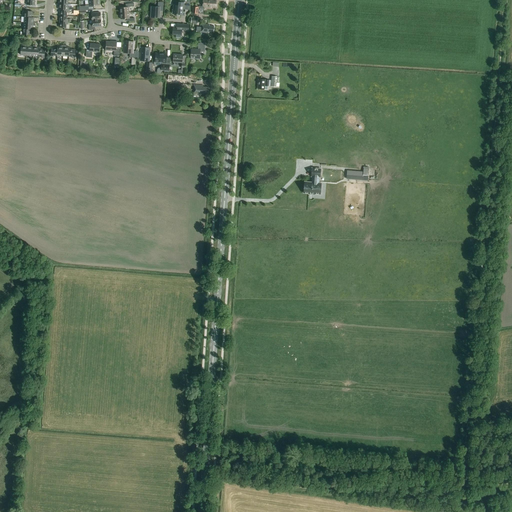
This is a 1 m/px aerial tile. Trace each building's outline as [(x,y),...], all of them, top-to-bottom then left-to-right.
[(172,10),(172,14),(182,15),(183,10),(186,10),(190,10),(190,0),(186,0),(186,3),(179,2),(178,5),(173,5),(173,10),(172,10)] [(216,7),(216,1),(212,1),(211,0),(202,0),(202,6),(200,6),(200,8),(193,7),(193,13),(197,13),(198,10),(204,10),(204,7),(211,8),(211,7),(216,7)] [(163,10),(164,2),(158,2),(158,7),(151,7),(151,17),(159,18),(160,10),(163,10)] [(120,8),(120,13),(129,13),(128,7),(134,6),(134,3),(127,4),(127,7),(120,8)] [(129,13),(120,13),(121,19),(128,19),(128,22),(135,21),(134,18),(129,18),(129,13)] [(101,26),(101,20),(92,20),(92,24),(89,25),(89,30),(95,30),(95,27),(101,26)] [(177,24),(176,27),(173,27),(172,35),(181,35),(182,30),(189,31),(189,25),(177,24)] [(213,32),(214,26),(209,26),(210,25),(202,24),(202,28),(198,27),(198,31),(201,31),(201,32),(209,33),(209,32),(213,32)] [(120,56),(121,47),(117,47),(117,42),(112,41),(112,42),(106,42),(106,50),(114,51),(114,56),(120,56)] [(136,58),(136,51),(133,51),(134,42),(126,41),(125,44),(124,44),(123,51),(130,52),(129,58),(136,58)] [(99,52),(100,44),(90,43),(90,50),(87,50),(86,57),(92,58),(92,52),(99,52)] [(205,52),(205,43),(198,43),(198,49),(191,49),(191,59),(196,59),(196,58),(200,59),(200,52),(205,52)] [(149,60),(150,48),(141,47),(140,59),(149,60)] [(156,53),(155,61),(154,62),(154,64),(155,65),(159,65),(160,65),(161,65),(161,70),(169,71),(170,60),(166,60),(167,54),(156,53)] [(182,63),(182,65),(181,70),(185,71),(186,66),(186,58),(183,58),(183,55),(173,54),(173,62),(182,63)] [(188,76),(168,75),(168,83),(188,84),(188,76)] [(277,77),(272,76),(271,86),(279,87),(279,83),(276,83),(277,77)] [(268,80),(266,80),(258,79),(258,89),(265,89),(265,86),(268,86),(268,80)] [(208,94),(209,87),(203,87),(203,85),(194,85),(193,93),(202,94),(202,93),(208,94)] [(304,193),(310,194),(311,194),(312,194),(313,194),(320,195),(321,183),(319,183),(319,177),(320,177),(321,169),(312,168),(311,177),(312,177),(312,182),(304,182),(304,193)] [(348,170),(344,170),(344,173),(347,173),(346,178),(363,180),(367,180),(367,169),(363,168),(363,171),(348,170)]
